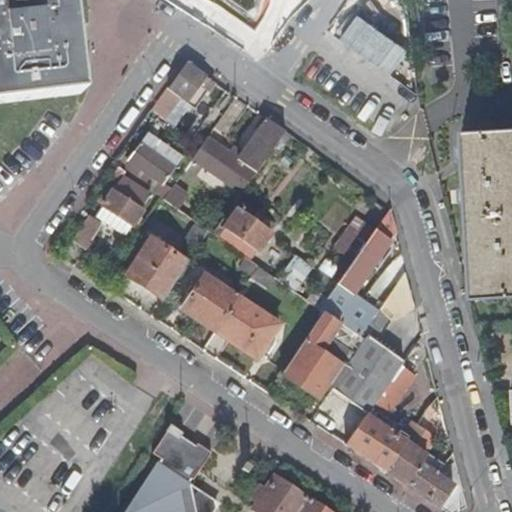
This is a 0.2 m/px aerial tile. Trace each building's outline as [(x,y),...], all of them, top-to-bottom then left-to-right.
[(0,0),(0,102),(80,93),(69,0),(0,0)] [(169,88),(169,87),(154,109),(167,118),(181,96),(187,101),(188,100),(206,74),(188,61),(169,88)] [(214,79),(206,74),(188,100),(196,106),(215,80),(214,79)] [(230,151),(209,136),(194,157),(242,193),(285,130),(264,115),(262,114),(258,121),(262,124),(243,152),(239,158),(230,151)] [(511,127),(465,130),(474,296),(511,294),(511,127)] [(149,131),(131,157),(129,160),(163,185),(184,156),(149,131)] [(234,146),(230,151),(239,158),(243,152),(234,146)] [(128,172),(160,195),(164,199),(170,191),(163,185),(129,160),(131,157),(123,152),(115,164),(120,167),(128,172)] [(128,172),(120,167),(98,202),(105,206),(98,218),(127,237),(137,222),(141,225),(144,219),(140,216),(144,210),(143,209),(151,195),(124,178),(128,172)] [(189,194),(175,184),(170,191),(164,199),(179,209),(189,194)] [(238,210),(219,237),(251,260),(271,233),(238,210)] [(87,250),(102,226),(89,217),(74,241),(87,250)] [(197,249),(209,230),(197,222),(185,241),(197,249)] [(390,238),(376,228),(328,298),(320,309),(324,312),(360,337),(379,310),(353,291),(390,238)] [(125,275),(163,301),(187,263),(149,238),(125,275)] [(296,290),(314,267),(297,254),(280,278),(296,290)] [(415,307),(406,271),(380,309),(392,318),(402,325),(415,307)] [(182,309),(215,331),(237,298),(204,275),(182,309)] [(308,300),(320,309),(328,298),(317,289),(308,300)] [(237,298),(215,331),(257,359),(279,325),(237,298)] [(380,309),(379,310),(360,337),(350,351),(356,355),(333,388),(351,400),(369,413),(374,404),(401,366),(405,362),(376,342),(392,318),(380,309)] [(360,337),(324,312),(283,375),(318,398),(330,381),(326,378),(337,362),(321,352),(330,337),(350,351),(360,337)] [(414,375),(401,366),(374,404),(383,411),(395,394),(399,397),(414,375)] [(346,445),(367,414),(369,413),(351,400),(321,428),(330,434),(346,445)] [(391,474),(440,506),(454,486),(439,476),(446,465),(428,453),(438,438),(413,421),(405,433),(410,436),(406,441),(367,414),(346,445),(391,474)] [(216,511),(223,503),(194,484),(192,483),(195,479),(197,480),(213,451),(199,442),(197,445),(182,435),(184,432),(171,424),(167,430),(168,430),(153,453),(162,459),(160,463),(158,462),(125,511),(216,511)] [(257,511),(298,511),(309,497),(277,477),(264,495),(261,493),(256,499),(260,502),(255,510),(257,511)] [(331,511),(309,497),(298,511),(331,511)]
